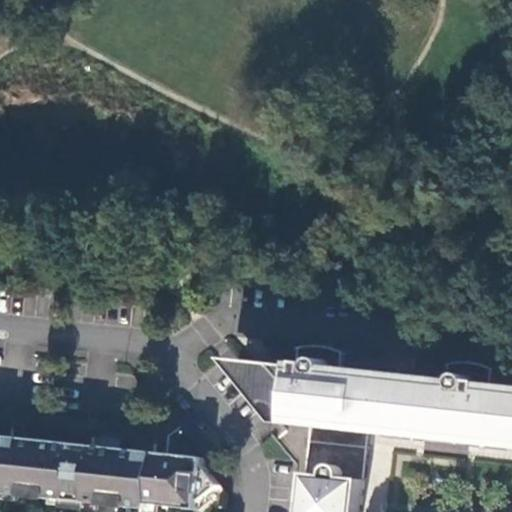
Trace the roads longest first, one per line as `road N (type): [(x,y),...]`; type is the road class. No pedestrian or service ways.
road 1 (residential): [(176,359),(234,318),(390,336)]
road 2 (residential): [(0,326),(153,343),(176,359)]
road 3 (residential): [(176,359),(251,451),(254,511)]
